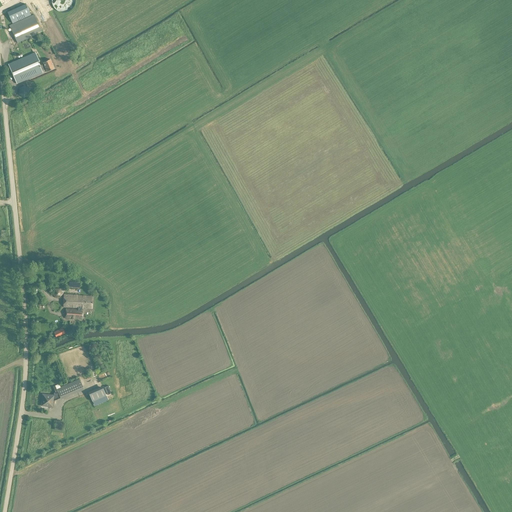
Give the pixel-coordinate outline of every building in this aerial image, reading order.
[(67,10),(70,9),(73,6),(74,3),(75,0),(74,0),(52,0),(52,2),(53,5),(55,7),(58,10),(61,11),(64,11),(67,10)] [(7,12),(12,23),(31,15),(26,4),(7,12)] [(9,25),(17,43),(42,32),(34,14),(9,25)] [(8,64),(17,83),(43,72),(42,70),(46,68),(47,71),(54,68),(50,59),(43,62),(44,63),(40,65),(38,61),(39,61),(35,52),(8,64)] [(19,88),(19,94),(24,97),(29,94),(30,88),(24,85),(19,88)] [(55,298),(60,298),(63,293),(60,288),(55,289),(52,293),(55,298)] [(65,318),(82,319),(83,309),(82,309),(82,308),(92,308),(93,296),(64,294),(63,307),(78,307),(78,309),(66,308),(65,318)] [(54,333),(56,337),(65,333),(63,329),(54,333)] [(83,388),(79,378),(56,388),(57,391),(54,392),(54,395),(43,394),(41,405),(53,406),(53,400),(60,397),(61,398),(83,388)] [(87,386),(89,389),(101,385),(99,381),(87,386)] [(103,388),(89,394),(92,401),(106,395),(103,388)]
